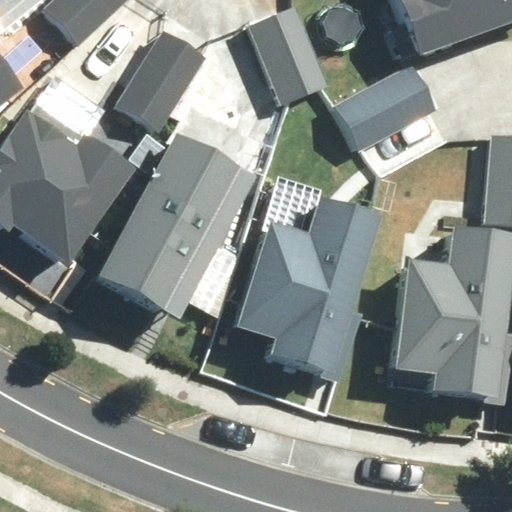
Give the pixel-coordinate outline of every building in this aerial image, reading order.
[(51,0),(46,6),(80,37),(113,0),(51,0)] [(281,93),(324,74),(290,0),(276,0),(246,14),(281,93)] [(511,0),(388,0),(408,49),(511,8),(511,0)] [(113,103),(153,127),(198,53),(158,29),(113,103)] [(0,97),(18,84),(0,60),(0,97)] [(330,103),(352,144),(429,103),(407,62),(330,103)] [(25,97),(0,131),(0,223),(8,229),(14,220),(56,250),(125,154),(82,123),(74,133),(25,97)] [(480,217),(511,218),(511,131),(484,131),(480,217)] [(164,138),(91,276),(162,313),(235,175),(164,138)] [(261,214),(226,319),(267,332),(256,367),(316,386),(370,222),(302,200),(294,225),(261,214)] [(400,249),(387,358),(429,363),(425,399),(488,407),(508,235),(437,226),(434,253),(400,249)]
